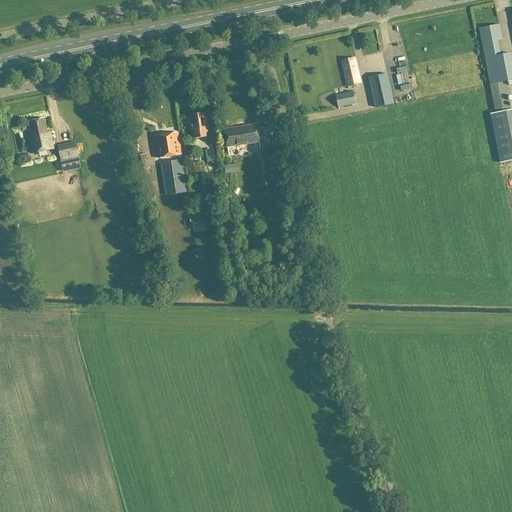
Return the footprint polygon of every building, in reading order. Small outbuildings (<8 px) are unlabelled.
[(488,27),(478,29),(481,44),(497,41),(501,40),(498,25),(488,27)] [(347,87),(359,84),(354,58),(341,61),(347,87)] [(392,104),(386,75),(368,79),(375,108),(392,104)] [(352,92),(334,96),(337,108),(354,104),(352,92)] [(511,139),(511,108),(499,111),(501,124),(508,122),(511,139)] [(207,138),(206,135),(205,130),(207,129),(205,114),(188,116),(190,132),(192,131),(193,140),(207,138)] [(29,130),(27,131),(28,137),(31,154),(52,150),(49,132),(46,132),(44,119),(28,122),(29,130)] [(255,127),(224,132),(228,156),(227,148),(258,143),(255,127)] [(177,134),(153,137),(156,158),(179,155),(177,134)] [(61,169),(79,165),(74,143),(56,147),(61,169)] [(29,153),(22,155),(24,163),(31,161),(29,153)] [(155,203),(148,175),(147,169),(148,169),(145,154),(133,157),(138,177),(142,197),(142,198),(143,206),(155,203)] [(274,155),(263,157),(266,174),(277,171),(274,155)] [(160,164),(164,195),(185,193),(181,161),(160,164)] [(198,163),(186,164),(188,181),(201,180),(198,163)] [(282,191),(280,178),(272,180),(275,193),(282,191)] [(208,215),(187,219),(188,227),(209,223),(208,215)]
